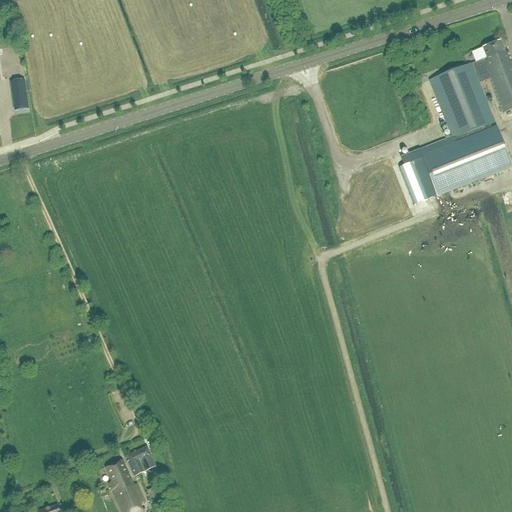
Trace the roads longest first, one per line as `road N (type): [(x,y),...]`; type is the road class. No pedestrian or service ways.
road 1 (tertiary): [(20,156),(498,0)]
road 2 (track): [(425,215),(320,264),(387,511)]
